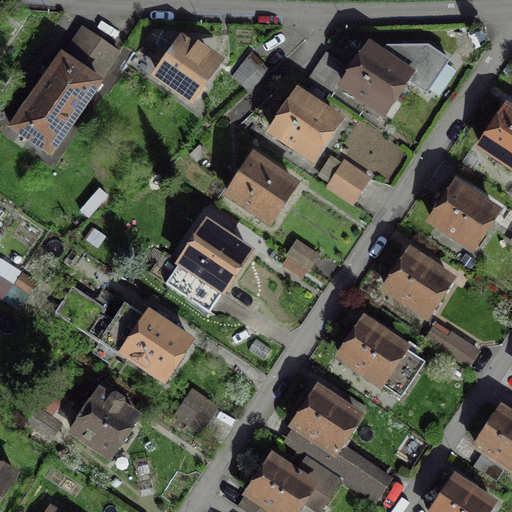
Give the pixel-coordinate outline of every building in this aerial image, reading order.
[(126,55),(88,30),(73,52),(77,55),(110,78),(126,55)] [(208,53),(191,40),(162,77),(203,110),(237,67),(212,47),(208,53)] [(428,78),(378,44),(346,88),(398,123),(428,78)] [(62,165),(118,90),(71,59),(15,135),(62,165)] [(358,126),(306,94),(276,136),(328,169),(358,126)] [(511,112),(486,151),(511,168),(511,112)] [(312,189),(260,155),(232,195),(283,232),(312,189)] [(375,182),(347,163),(331,191),(358,208),(375,182)] [(511,216),(511,214),(467,183),(437,227),(483,259),(511,216)] [(0,238),(16,214),(0,204),(0,238)] [(264,254),(216,221),(170,288),(216,319),(264,254)] [(338,269),(299,243),(290,258),(326,285),(338,269)] [(463,281),(418,251),(387,293),(433,325),(463,281)] [(157,322),(134,306),(108,345),(177,391),(209,346),(162,315),(157,322)] [(419,353),(371,318),(342,361),(390,394),(419,353)] [(482,355),(442,329),(431,345),(471,374),(482,355)] [(378,424),(323,389),(285,446),(310,463),(305,471),(341,495),(347,485),(381,508),(399,483),(358,456),(378,424)] [(152,421),(104,391),(75,436),(122,469),(152,421)] [(220,414),(194,397),(178,421),(205,439),(220,414)] [(511,408),(510,407),(479,451),(511,474),(511,408)] [(37,411),(28,427),(56,442),(65,426),(37,411)] [(299,468),(280,455),(244,508),(249,511),(316,511),(327,497),(294,476),(299,468)] [(0,511),(10,511),(34,479),(0,457),(0,511)] [(138,464),(142,491),(158,489),(155,462),(138,464)] [(506,511),(460,481),(438,511),(506,511)]
